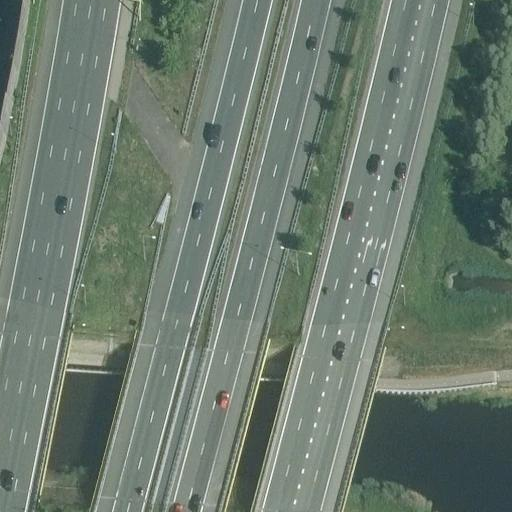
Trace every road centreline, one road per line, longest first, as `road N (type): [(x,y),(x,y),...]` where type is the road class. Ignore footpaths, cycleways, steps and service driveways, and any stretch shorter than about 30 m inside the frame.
road 1 (motorway): [(186,511),(318,0)]
road 2 (motorway): [(257,0),(128,511)]
road 3 (motorway): [(292,511),(421,0)]
road 4 (motorway): [(90,0),(0,489)]
road 5 (track): [(511,265),(478,235),(472,202),(511,42)]
